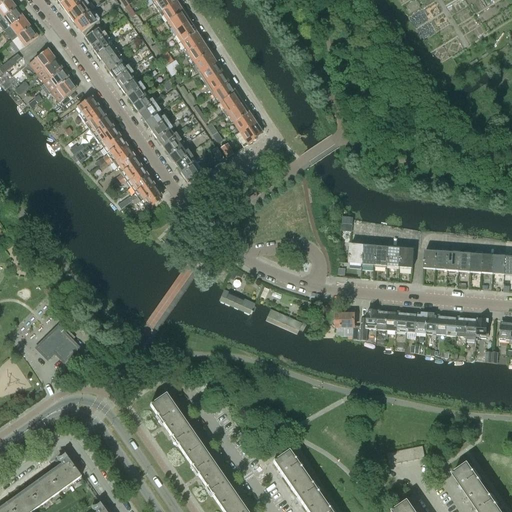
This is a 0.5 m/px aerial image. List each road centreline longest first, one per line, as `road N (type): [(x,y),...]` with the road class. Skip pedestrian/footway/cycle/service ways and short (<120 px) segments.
road 1 (residential): [(185,0),(274,138),(183,203)]
road 2 (residential): [(183,203),(33,0)]
road 3 (residential): [(316,288),(511,306)]
road 4 (tertiary): [(175,511),(102,408),(71,402),(46,416)]
road 5 (residential): [(0,487),(70,440),(122,511)]
road 6 (tertiary): [(46,416),(71,413),(94,422),(158,511)]
road 7 (residential): [(273,511),(189,392)]
